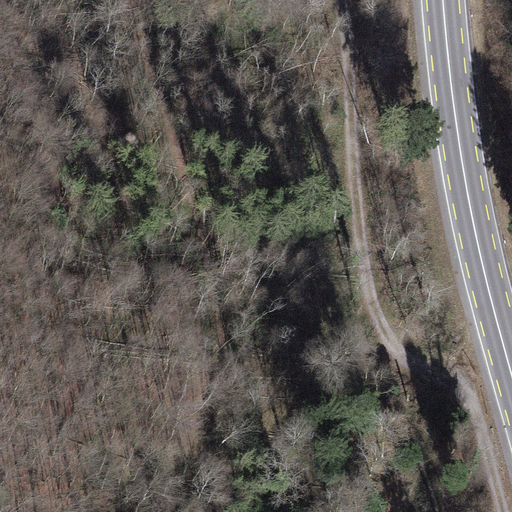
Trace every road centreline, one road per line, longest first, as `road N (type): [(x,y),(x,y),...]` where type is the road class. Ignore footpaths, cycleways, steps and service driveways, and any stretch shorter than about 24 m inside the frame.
road 1 (track): [(453,381),(403,353),(370,216),(381,0)]
road 2 (primary): [(511,374),(467,192),(443,0)]
road 3 (track): [(503,511),(469,399),(453,381)]
